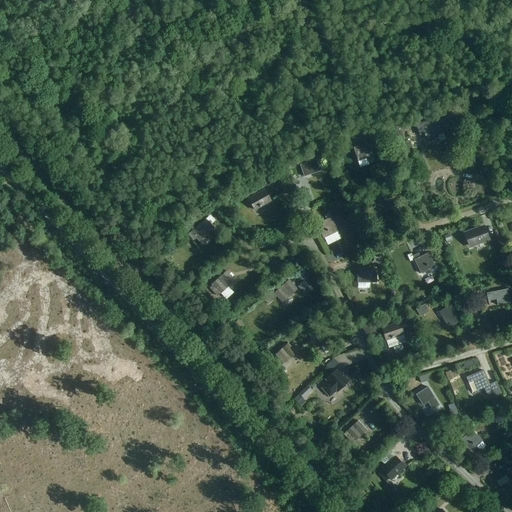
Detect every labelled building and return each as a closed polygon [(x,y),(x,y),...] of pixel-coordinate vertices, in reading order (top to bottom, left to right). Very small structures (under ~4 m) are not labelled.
[(438,117),(415,124),(416,127),(419,136),(424,134),(426,139),(437,135),(439,141),(445,139),(439,120),(438,117)] [(406,136),(402,124),(395,127),(398,138),(406,136)] [(369,142),(353,147),(357,161),(366,159),(367,162),(374,159),(369,142)] [(316,159),(299,165),(303,177),(320,171),(316,160),(316,159)] [(274,185),(271,180),(265,183),(268,188),(274,185)] [(271,201),(264,189),(247,199),(254,210),(271,201)] [(374,216),(390,209),(386,199),(370,206),(374,216)] [(323,238),(338,231),(331,217),(316,224),(323,238)] [(199,241),(214,228),(211,224),(205,218),(191,232),(188,235),(193,241),(196,238),(199,241)] [(484,225),(464,232),(469,248),(489,240),(484,225)] [(418,253),(412,256),(421,274),(435,267),(428,252),(420,257),(418,253)] [(376,268),(357,268),(357,282),(376,282),(376,268)] [(235,280),(226,271),(211,284),(214,288),(212,290),(217,296),(235,280)] [(288,280),(273,293),(282,302),(297,289),(288,280)] [(303,281),(298,286),(305,293),(310,288),(303,281)] [(511,302),(508,288),(486,292),(488,301),(495,299),(497,305),(511,302)] [(454,302),(454,303),(460,299),(456,292),(449,296),(453,303),(454,302)] [(450,305),(439,312),(449,328),(460,321),(450,305)] [(238,319),(235,322),(241,329),(244,326),(238,319)] [(388,348),(405,342),(399,322),(382,328),(388,348)] [(296,353),(287,343),(275,354),(278,357),(284,364),(296,353)] [(280,368),(284,364),(278,357),(273,361),(280,368)] [(348,381),(342,374),(340,372),(337,368),(325,379),(327,381),(320,387),(329,397),(336,391),(337,391),(348,381)] [(446,372),(449,379),(455,376),(452,369),(446,372)] [(466,377),(468,383),(472,392),(477,390),(483,387),(487,395),(493,393),(494,397),(501,394),(495,382),(489,384),(483,370),(466,377)] [(420,391),(415,394),(422,405),(428,402),(432,409),(439,405),(425,383),(418,388),(420,391)] [(312,390),(307,385),(298,393),(303,399),(312,390)] [(300,406),(305,402),(297,394),(293,398),(300,406)] [(367,430),(358,420),(346,432),(348,434),(345,437),(351,444),(367,430)] [(482,440),(471,429),(459,441),(471,452),(482,440)] [(385,481),(388,478),(389,479),(405,465),(396,455),(389,462),(385,465),(381,469),(381,470),(378,473),(385,481)] [(384,463),(385,465),(389,462),(384,456),(380,459),(383,463),(384,463)] [(496,469),(490,473),(496,482),(499,487),(509,481),(511,479),(511,465),(509,461),(506,456),(493,464),(496,469)]
